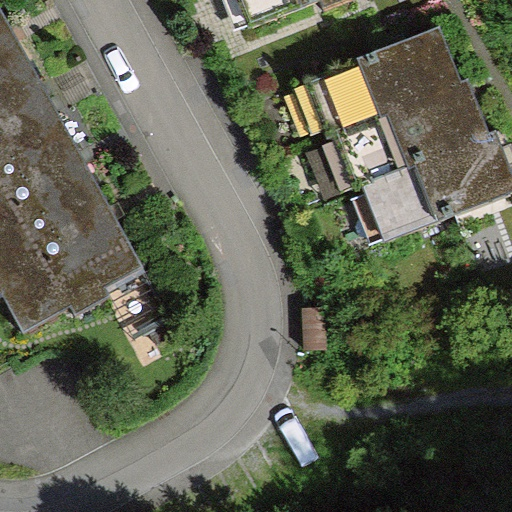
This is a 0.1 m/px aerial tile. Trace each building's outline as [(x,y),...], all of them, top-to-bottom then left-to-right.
[(260,0),(267,17),(311,0),(260,0)] [(11,31),(0,9),(0,56),(21,45),(11,31)] [(339,124),(468,77),(448,23),(373,50),(305,75),(325,129),(339,124)] [(44,85),(21,45),(0,56),(0,125),(51,97),(44,85)] [(359,177),(494,128),(484,100),(475,74),(468,77),(339,124),(359,177)] [(56,107),(51,97),(0,125),(0,194),(81,152),(56,107)] [(494,128),(372,172),(394,233),(463,208),(511,190),(511,154),(501,125),(494,128)] [(86,159),(81,152),(0,194),(0,268),(111,208),(86,159)] [(115,216),(111,208),(0,268),(0,303),(5,301),(25,337),(145,272),(115,216)]
